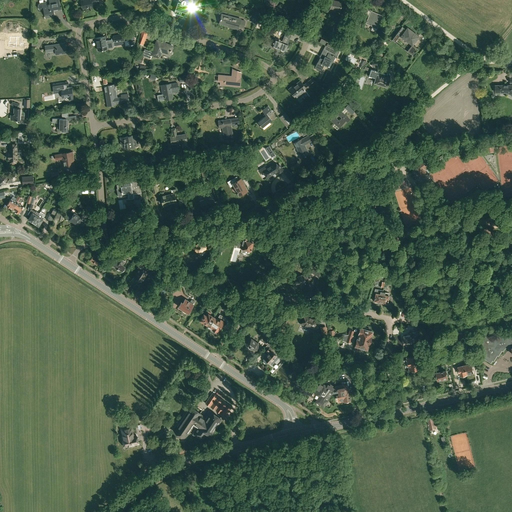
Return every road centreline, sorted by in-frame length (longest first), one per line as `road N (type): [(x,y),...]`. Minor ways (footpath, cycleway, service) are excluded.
road 1 (residential): [(105,243),(234,217),(331,163),(366,167),(379,152)]
road 2 (residential): [(393,413),(389,319),(261,295)]
road 3 (residential): [(93,126),(241,101),(275,77)]
road 4 (track): [(386,158),(423,199),(454,320)]
road 5 (tertiary): [(68,264),(213,359)]
road 6 (residential): [(93,126),(79,28),(120,16),(147,21)]
road 7 (track): [(261,295),(366,167)]
road 8 (tertiary): [(236,447),(166,468),(112,511)]
road 9 (residential): [(275,77),(265,65),(147,21)]
road 10 (track): [(379,152),(426,100),(485,60)]
road 11 (track): [(389,319),(511,317)]
road 12 (tertiary): [(511,385),(393,413)]
